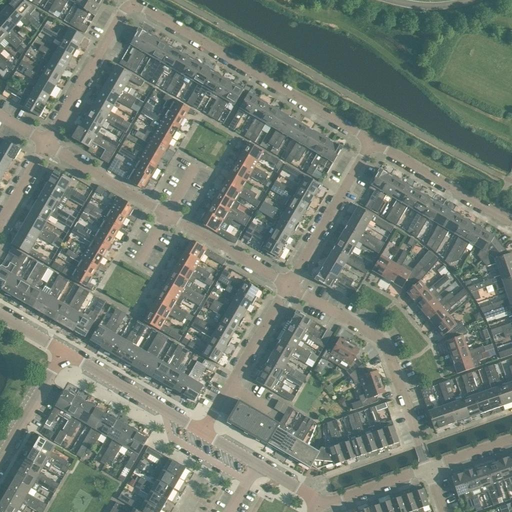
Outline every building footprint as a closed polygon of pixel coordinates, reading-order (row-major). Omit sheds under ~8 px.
[(10,0),(8,3),(29,21),(37,28),(40,23),(25,10),(30,5),(25,1),(24,0),(10,0)] [(52,0),(48,8),(53,11),(55,9),(59,0),(52,0)] [(59,0),(55,9),(59,11),(65,0),(71,0),(73,1),(73,0),(59,0)] [(77,6),(68,22),(73,25),(87,0),(73,0),(73,1),(72,2),(77,6)] [(87,0),(73,25),(83,31),(87,25),(81,21),(88,10),(94,14),(101,0),(87,0)] [(5,9),(2,13),(14,24),(18,18),(26,25),(29,21),(8,3),(3,8),(5,9)] [(0,27),(18,43),(20,40),(21,39),(9,29),(14,24),(2,13),(0,14),(0,27)] [(42,25),(39,29),(59,41),(56,46),(71,55),(77,45),(53,31),(42,25)] [(53,31),(77,45),(83,35),(68,26),(65,31),(58,27),(55,32),(54,31),(53,31)] [(0,39),(2,36),(14,47),(18,43),(0,27),(0,39)] [(120,58),(118,61),(123,65),(128,67),(130,65),(148,33),(144,31),(145,28),(139,27),(139,28),(138,27),(128,44),(133,47),(129,54),(125,61),(120,58)] [(148,33),(130,65),(135,68),(145,51),(150,55),(159,39),(158,39),(158,38),(154,34),(152,36),(148,33)] [(155,58),(145,74),(151,77),(169,45),(165,43),(166,41),(160,39),(160,40),(159,39),(150,55),(155,58)] [(0,59),(6,65),(11,69),(13,64),(0,52),(0,50),(4,47),(0,43),(0,59)] [(18,43),(14,48),(19,52),(23,48),(18,43)] [(40,43),(37,48),(44,52),(65,64),(71,55),(56,46),(54,51),(40,43)] [(151,77),(149,80),(154,83),(163,68),(168,72),(171,67),(180,51),(179,51),(179,50),(175,46),(173,48),(169,45),(151,77)] [(176,70),(165,89),(170,92),(190,57),(186,55),(187,53),(181,51),(181,52),(180,51),(171,67),(176,70)] [(44,52),(41,57),(48,61),(45,65),(45,66),(60,74),(65,64),(44,52)] [(190,57),(170,92),(175,95),(183,81),(188,84),(191,79),(200,63),(199,63),(200,62),(196,58),(194,60),(190,57)] [(18,63),(25,68),(54,84),(60,74),(45,66),(45,65),(43,64),(40,70),(21,58),(18,63)] [(115,63),(109,74),(124,83),(128,78),(140,85),(143,80),(131,73),(115,63)] [(197,82),(185,101),(190,104),(211,69),(207,67),(207,65),(202,63),(201,64),(200,63),(191,79),(197,82)] [(25,68),(23,72),(36,80),(34,85),(48,94),(54,84),(25,68)] [(211,69),(190,104),(196,107),(207,88),(212,91),(221,76),(220,75),(221,74),(216,70),(215,72),(211,69)] [(109,74),(103,85),(132,102),(135,97),(126,91),(129,86),(124,83),(109,74)] [(217,94),(206,113),(211,116),(231,82),(227,79),(228,77),(222,75),(222,76),(221,76),(212,91),(217,94)] [(231,82),(211,116),(216,119),(227,100),(233,103),(242,88),(241,87),(241,86),(237,82),(235,84),(231,82)] [(5,85),(3,88),(9,91),(20,97),(17,102),(38,115),(43,107),(41,106),(43,104),(21,91),(12,86),(6,83),(5,85)] [(21,91),(43,104),(48,94),(34,85),(31,90),(24,86),(21,91)] [(103,85),(97,95),(112,104),(116,98),(129,107),(132,102),(103,85)] [(232,118),(227,126),(233,129),(244,109),(249,112),(258,97),(247,91),(232,118)] [(164,92),(161,97),(165,99),(162,105),(183,117),(186,110),(192,114),(194,110),(164,92)] [(97,95),(91,105),(120,122),(123,118),(109,109),(112,104),(97,95)] [(135,97),(132,102),(139,106),(142,101),(135,97)] [(254,115),(243,134),(248,137),(251,132),(268,103),(258,97),(249,112),(254,115)] [(145,100),(142,105),(148,109),(151,104),(145,100)] [(268,103),(251,132),(256,135),(265,121),(270,124),(279,109),(268,103)] [(91,105),(85,116),(100,125),(103,119),(124,131),(127,126),(125,125),(120,122),(91,105)] [(157,114),(156,114),(177,126),(183,117),(162,105),(157,114)] [(142,106),(139,111),(145,114),(148,109),(142,106)] [(156,114),(157,114),(148,109),(145,114),(152,118),(149,123),(156,127),(171,136),(177,126),(156,114)] [(275,127),(267,141),(272,144),(289,115),(279,109),(270,124),(275,127)] [(289,115),(272,144),(277,147),(285,134),(290,137),(299,121),(289,115)] [(85,116),(79,126),(115,147),(118,142),(97,130),(100,125),(85,116)] [(295,139),(284,159),(290,162),(293,156),(310,127),(299,121),(290,137),(295,139)] [(75,128),(71,136),(88,146),(91,140),(105,148),(99,157),(107,161),(115,147),(79,126),(77,129),(75,128)] [(146,128),(143,133),(165,146),(171,136),(156,127),(153,133),(146,128)] [(310,127),(293,156),(298,159),(306,146),(311,149),(320,133),(310,127)] [(136,129),(134,134),(141,138),(147,142),(144,147),(159,156),(165,146),(143,133),(136,129)] [(316,152),(305,171),(310,174),(314,168),(317,162),(330,139),(320,133),(311,149),(316,152)] [(241,137),(239,141),(245,144),(241,151),(256,160),(259,154),(268,159),(275,163),(278,158),(271,154),(241,137)] [(0,149),(12,157),(13,154),(15,155),(19,148),(3,138),(0,143),(0,149)] [(330,139),(317,162),(323,165),(327,158),(332,161),(341,146),(330,139)] [(119,146),(117,150),(136,162),(133,167),(148,176),(154,166),(132,153),(119,146)] [(134,148),(132,153),(154,166),(159,156),(144,147),(141,152),(134,148)] [(0,163),(6,167),(12,157),(0,149),(0,163)] [(241,151),(235,160),(264,177),(267,173),(253,165),(256,160),(241,151)] [(114,155),(107,167),(139,186),(140,184),(144,186),(148,179),(147,177),(148,176),(133,167),(129,174),(117,166),(121,159),(114,155)] [(235,160),(229,170),(245,179),(248,174),(262,182),(264,177),(235,160)] [(284,162),(281,167),(287,171),(290,166),(284,162)] [(321,184),(290,166),(287,171),(300,178),(297,184),(298,185),(314,194),(318,188),(321,184)] [(373,189),(364,205),(369,208),(370,206),(372,202),(376,196),(389,174),(385,171),(386,169),(382,168),(381,169),(379,167),(370,183),(368,186),(373,189)] [(314,168),(310,174),(318,178),(322,172),(314,168)] [(51,173),(47,180),(77,197),(80,192),(66,184),(69,178),(55,170),(53,174),(51,173)] [(229,170),(224,180),(253,197),(256,193),(242,184),(245,179),(229,170)] [(389,174),(376,196),(381,199),(385,192),(391,195),(400,180),(399,179),(399,178),(395,174),(393,176),(389,174)] [(274,179),(272,183),(278,187),(280,182),(275,179),(274,179)] [(396,198),(385,217),(390,220),(410,186),(406,183),(407,181),(401,179),(400,180),(391,195),(396,198)] [(45,187),(43,191),(59,200),(64,203),(67,197),(81,205),(83,200),(82,200),(77,197),(47,180),(44,186),(45,187)] [(224,180),(218,190),(233,199),(235,200),(238,195),(252,203),(256,205),(258,200),(253,197),(224,180)] [(295,191),(280,182),(278,187),(309,205),(311,200),(314,194),(298,185),(295,191)] [(97,183),(94,190),(100,193),(104,187),(97,183)] [(272,183),(269,188),(275,192),(278,187),(272,183)] [(410,186),(390,220),(395,223),(406,204),(411,207),(420,192),(419,191),(420,191),(416,186),(414,188),(410,186)] [(309,205),(278,187),(275,192),(287,198),(283,204),(286,206),(300,214),(301,213),(303,214),(306,209),(309,205)] [(218,190),(212,200),(247,220),(250,216),(235,207),(238,202),(235,200),(233,199),(218,190)] [(39,194),(35,200),(66,218),(71,221),(74,217),(60,209),(64,203),(59,200),(43,191),(41,195),(39,194)] [(110,191),(107,196),(114,200),(110,207),(125,216),(125,215),(128,214),(132,207),(128,205),(130,202),(110,191)] [(407,226),(408,226),(413,229),(431,198),(427,196),(427,193),(422,192),(421,192),(420,192),(411,207),(417,210),(407,226)] [(431,198),(413,229),(418,232),(427,216),(432,219),(441,204),(440,203),(441,203),(436,199),(435,200),(431,198)] [(262,199),(260,204),(266,208),(268,203),(262,199)] [(33,208),(31,212),(45,220),(48,214),(69,226),(71,221),(66,218),(35,200),(32,207),(33,208)] [(87,200),(84,205),(119,226),(125,216),(110,207),(105,204),(103,208),(100,208),(87,200)] [(212,200),(207,210),(222,219),(224,220),(227,215),(244,225),(247,220),(212,200)] [(372,202),(370,206),(378,210),(380,207),(372,202)] [(283,211),(268,203),(266,208),(296,225),(299,221),(302,216),(300,215),(300,214),(286,206),(283,211)] [(260,204),(257,209),(263,212),(266,208),(260,204)] [(437,222),(425,243),(430,246),(451,210),(447,208),(448,205),(442,204),(442,205),(441,204),(432,219),(437,222)] [(84,205),(81,210),(96,218),(95,221),(94,223),(98,226),(113,235),(119,226),(84,205)] [(357,205),(351,215),(366,224),(369,219),(383,227),(389,231),(392,225),(386,222),(357,205)] [(296,225),(266,208),(263,212),(275,219),(271,225),(273,225),(288,235),(289,233),(291,235),(294,230),(296,225)] [(203,212),(199,218),(203,221),(202,223),(228,238),(231,233),(225,229),(229,223),(224,220),(222,219),(207,210),(205,209),(203,212)] [(430,246),(430,247),(434,251),(448,228),(453,231),(462,216),(461,216),(461,215),(457,211),(455,212),(451,210),(430,246)] [(27,215),(23,221),(53,238),(60,242),(62,238),(55,235),(55,234),(42,226),(45,220),(31,212),(29,216),(27,215)] [(351,215),(344,225),(374,242),(380,246),(383,241),(378,238),(363,229),(366,224),(351,215)] [(458,234),(444,259),(448,264),(450,260),(453,255),(472,222),(468,220),(469,217),(463,216),(463,217),(462,216),(453,231),(458,234)] [(21,228),(19,232),(33,241),(33,240),(36,235),(50,243),(53,238),(23,221),(20,227),(21,228)] [(453,255),(450,260),(451,261),(458,259),(458,258),(468,241),(473,244),(482,228),(481,228),(482,227),(478,223),(476,225),(472,222),(453,255)] [(256,224),(254,228),(284,246),(287,242),(285,241),(288,235),(273,225),(271,225),(271,224),(269,228),(267,227),(266,229),(256,224)] [(73,225),(70,230),(89,241),(87,246),(102,255),(108,245),(82,230),(79,228),(78,229),(73,225)] [(248,225),(241,235),(248,239),(252,233),(251,233),(254,228),(248,225)] [(344,225),(338,236),(354,245),(357,240),(377,251),(380,246),(374,242),(344,225)] [(82,230),(108,245),(113,235),(98,226),(95,232),(85,226),(82,230)] [(284,246),(254,228),(251,233),(252,233),(262,239),(258,245),(262,247),(266,250),(265,252),(273,257),(275,255),(276,256),(280,249),(282,250),(284,246)] [(482,228),(473,244),(480,247),(476,253),(481,259),(500,243),(496,238),(494,239),(491,237),(493,234),(482,228)] [(15,235),(11,242),(47,263),(50,258),(31,247),(34,241),(33,240),(33,241),(19,232),(17,236),(15,235)] [(231,233),(228,238),(234,242),(237,237),(231,233)] [(338,236),(332,246),(361,263),(368,267),(371,262),(358,254),(351,250),(354,245),(338,236)] [(409,236),(406,242),(411,245),(415,239),(409,236)] [(187,239),(183,246),(184,249),(183,250),(199,259),(202,252),(222,263),(225,258),(193,239),(191,242),(187,239)] [(388,239),(371,269),(381,275),(390,259),(393,254),(388,251),(393,243),(388,239)] [(500,243),(481,259),(486,265),(495,261),(497,268),(511,262),(511,256),(510,251),(504,253),(503,249),(504,248),(500,243)] [(0,286),(0,287),(21,251),(10,245),(7,251),(13,254),(6,267),(0,263),(0,286)] [(74,252),(96,265),(102,255),(87,246),(84,251),(77,247),(74,252)] [(332,246),(326,257),(342,265),(345,260),(365,272),(368,267),(361,263),(332,246)] [(67,248),(64,253),(78,261),(75,266),(90,275),(96,265),(74,252),(67,248)] [(390,259),(381,275),(391,280),(400,265),(402,261),(408,251),(402,248),(394,262),(390,259)] [(400,265),(391,280),(401,286),(403,282),(406,284),(423,264),(431,255),(433,253),(427,248),(417,260),(411,267),(402,261),(400,265)] [(183,250),(178,260),(207,277),(209,272),(196,264),(199,259),(183,250)] [(21,251),(0,287),(5,290),(3,292),(10,294),(20,278),(14,274),(22,260),(26,254),(21,251)] [(408,287),(405,290),(413,299),(426,288),(419,279),(436,259),(438,258),(433,253),(431,255),(423,264),(406,284),(408,287)] [(326,257),(320,267),(349,284),(352,279),(339,271),(342,265),(326,257)] [(20,278),(10,294),(11,295),(15,299),(17,297),(21,299),(42,263),(36,260),(24,280),(20,278)] [(53,260),(50,265),(90,288),(92,285),(87,281),(90,275),(75,266),(72,271),(53,260)] [(178,260),(172,270),(187,278),(190,273),(209,284),(212,280),(207,277),(178,260)] [(440,261),(434,266),(441,275),(447,270),(440,261)] [(499,274),(466,285),(469,290),(476,288),(494,282),(511,275),(511,262),(497,268),(499,274)] [(42,263),(21,299),(25,301),(24,304),(31,306),(42,288),(36,285),(37,283),(38,284),(40,284),(42,281),(41,279),(40,278),(47,266),(42,263)] [(223,267),(217,278),(226,284),(253,300),(256,295),(254,294),(257,288),(256,287),(257,285),(249,280),(248,282),(241,278),(237,284),(226,277),(230,271),(223,267)] [(320,267),(314,278),(329,286),(332,281),(347,290),(344,295),(350,298),(356,288),(349,284),(320,267)] [(172,270),(166,279),(201,300),(203,295),(189,286),(192,281),(187,278),(172,270)] [(426,288),(413,299),(420,308),(433,296),(438,293),(435,288),(446,279),(447,278),(447,277),(444,273),(442,275),(426,288)] [(60,280),(59,282),(64,285),(67,278),(63,275),(60,280)] [(511,275),(494,282),(496,288),(503,285),(505,291),(511,288),(511,275)] [(42,288),(31,306),(36,311),(38,309),(42,311),(59,282),(60,280),(55,277),(49,288),(43,285),(42,288)] [(166,279),(160,289),(180,301),(181,299),(184,296),(198,304),(201,300),(166,279)] [(59,282),(42,311),(46,314),(45,316),(51,318),(61,302),(56,298),(64,285),(59,282)] [(226,284),(224,288),(229,292),(234,295),(231,300),(245,309),(249,303),(251,304),(253,300),(226,284)] [(61,302),(51,318),(57,323),(59,321),(63,323),(83,288),(79,285),(68,303),(62,300),(61,302)] [(453,295),(427,316),(434,325),(448,314),(444,310),(466,292),(463,287),(453,295)] [(83,288),(63,323),(66,326),(66,328),(72,331),(82,314),(76,311),(88,290),(83,288)] [(476,288),(469,290),(474,298),(479,296),(476,288)] [(507,297),(491,302),(493,308),(511,301),(511,288),(505,291),(507,297)] [(160,289),(155,299),(184,316),(189,319),(192,315),(178,306),(179,302),(180,301),(160,289)] [(433,296),(420,308),(427,316),(453,295),(449,290),(442,297),(438,293),(433,296)] [(82,314),(72,331),(78,335),(79,333),(84,336),(101,306),(105,300),(99,297),(96,303),(92,310),(90,309),(87,313),(83,311),(82,314)] [(213,298),(211,302),(241,320),(244,316),(242,315),(245,309),(231,300),(228,306),(213,298)] [(155,299),(149,309),(164,318),(167,313),(181,321),(184,316),(155,299)] [(511,301),(493,308),(490,309),(492,314),(506,310),(508,315),(511,313),(511,301)] [(209,305),(208,307),(219,314),(216,319),(233,329),(237,323),(239,325),(241,320),(211,302),(209,305)] [(491,302),(479,306),(482,312),(490,309),(493,308),(491,302)] [(99,321),(88,340),(94,345),(95,343),(99,345),(120,309),(115,306),(106,323),(103,324),(99,321)] [(120,309),(99,345),(104,347),(103,350),(109,352),(119,335),(113,332),(125,312),(120,309)] [(139,312),(137,316),(178,339),(180,334),(161,323),(164,318),(149,309),(145,315),(139,312)] [(296,309),(289,320),(312,333),(317,336),(320,331),(313,326),(316,321),(311,318),(296,309)] [(490,309),(482,312),(484,317),(492,314),(490,309)] [(477,310),(472,313),(475,318),(480,316),(477,310)] [(448,314),(434,325),(442,334),(445,331),(447,334),(463,325),(460,320),(455,322),(448,314)] [(195,315),(192,320),(199,323),(229,341),(232,337),(229,335),(233,329),(216,319),(213,325),(195,315)] [(119,335),(109,352),(115,357),(116,355),(120,357),(141,321),(136,319),(125,339),(119,335)] [(192,320),(190,324),(196,328),(199,323),(192,320)] [(289,320),(284,330),(299,339),(304,342),(307,337),(322,346),(325,341),(317,336),(312,333),(289,320)] [(511,320),(489,328),(491,334),(502,330),(511,326),(511,320)] [(141,321),(120,357),(124,359),(123,362),(130,364),(140,347),(134,344),(146,324),(141,321)] [(229,341),(199,323),(196,328),(210,336),(207,342),(221,350),(222,349),(224,350),(229,341)] [(445,343),(444,344),(446,349),(447,350),(448,349),(448,350),(465,344),(462,334),(466,331),(463,325),(447,334),(449,338),(445,339),(446,343),(445,343)] [(485,326),(478,329),(481,338),(488,335),(485,326)] [(511,326),(502,330),(504,336),(511,332),(511,326)] [(284,330),(278,340),(307,357),(310,351),(296,343),(299,339),(284,330)] [(140,347),(130,364),(135,369),(137,367),(141,369),(162,334),(157,331),(145,351),(140,347)] [(162,334),(141,369),(145,371),(144,374),(151,376),(160,360),(155,356),(166,336),(162,334)] [(183,336),(180,341),(201,353),(216,362),(217,362),(223,352),(220,351),(221,350),(207,342),(204,348),(183,336)] [(326,345),(320,355),(326,359),(327,357),(336,363),(339,358),(350,340),(348,339),(341,338),(338,336),(333,345),(328,342),(326,345)] [(278,340),(272,350),(287,358),(290,354),(304,362),(307,357),(278,340)] [(339,358),(336,363),(346,368),(345,370),(348,374),(361,363),(357,358),(354,356),(359,348),(355,346),(351,341),(350,340),(339,358)] [(448,351),(447,353),(449,358),(450,358),(451,358),(452,361),(480,351),(486,349),(492,347),(491,342),(482,344),(467,349),(465,344),(448,350),(449,351),(448,351)] [(160,360),(151,376),(156,381),(158,379),(162,381),(182,346),(178,343),(166,363),(160,360)] [(511,345),(497,351),(499,356),(511,351),(511,345)] [(182,346),(162,381),(166,384),(165,386),(171,388),(181,372),(176,368),(187,348),(182,346)] [(272,350),(266,359),(289,372),(292,367),(285,363),(287,358),(272,350)] [(480,351),(452,361),(456,372),(473,366),(478,364),(476,358),(482,356),(480,351)] [(201,362),(182,393),(186,396),(185,398),(194,401),(197,393),(202,384),(198,382),(198,378),(205,366),(211,369),(214,364),(203,358),(201,362)] [(181,372),(171,388),(177,393),(178,391),(182,393),(201,362),(196,359),(187,375),(181,372)] [(302,380),(289,372),(266,359),(261,369),(283,382),(283,381),(281,380),(284,376),(299,385),(302,380)] [(488,364),(501,402),(505,401),(505,403),(511,400),(511,397),(507,382),(500,384),(495,369),(493,362),(488,364)] [(361,363),(348,374),(352,378),(353,382),(360,380),(362,386),(382,379),(381,377),(377,372),(376,369),(367,372),(365,368),(361,363)] [(488,364),(483,365),(490,388),(484,390),(490,408),(498,405),(497,403),(501,402),(488,364)] [(280,386),(283,382),(261,369),(255,379),(277,392),(290,400),(294,394),(280,386)] [(465,372),(478,410),(482,409),(483,411),(490,408),(484,390),(478,392),(472,377),(470,370),(465,372)] [(465,372),(460,373),(468,395),(461,398),(468,416),(475,413),(475,411),(478,410),(465,372)] [(359,399),(350,402),(353,408),(361,405),(376,400),(374,394),(383,391),(382,388),(382,381),(382,379),(362,386),(364,392),(357,394),(359,399)] [(329,382),(324,386),(328,391),(332,387),(329,382)] [(431,384),(419,388),(433,426),(437,425),(437,426),(445,424),(439,406),(432,408),(430,400),(427,394),(434,392),(431,384)] [(447,392),(445,387),(440,388),(445,403),(439,406),(445,424),(453,421),(452,419),(456,418),(447,394),(447,392)] [(63,388),(46,418),(51,421),(55,414),(55,415),(56,412),(62,415),(65,410),(74,393),(70,389),(68,391),(63,388)] [(452,391),(447,392),(447,394),(456,418),(459,417),(460,418),(468,416),(461,398),(459,392),(453,394),(452,391)] [(66,421),(61,430),(65,433),(84,401),(79,398),(81,396),(74,393),(65,410),(62,415),(67,418),(66,421)] [(238,399),(227,418),(231,420),(231,421),(266,442),(267,441),(272,432),(278,422),(238,399)] [(277,399),(273,407),(283,413),(285,410),(288,405),(277,399)] [(384,400),(373,404),(375,409),(386,405),(384,400)] [(84,401),(65,433),(70,436),(75,427),(76,427),(80,419),(85,422),(95,406),(90,401),(89,403),(84,401)] [(373,404),(368,406),(374,421),(371,424),(368,425),(376,448),(387,444),(379,420),(375,409),(373,404)] [(272,432),(267,441),(270,443),(269,444),(272,446),(277,448),(286,432),(289,427),(284,424),(284,422),(292,408),(288,405),(285,410),(283,413),(278,422),(272,432)] [(91,426),(78,448),(83,451),(88,442),(105,413),(100,410),(101,408),(95,406),(85,422),(91,426)] [(357,410),(352,412),(354,420),(366,452),(376,448),(368,425),(366,426),(362,425),(357,410)] [(352,412),(347,414),(350,422),(353,431),(350,433),(347,433),(355,455),(366,452),(354,420),(352,412)] [(105,413),(88,442),(92,445),(96,439),(101,431),(106,434),(116,418),(111,413),(110,416),(105,413)] [(286,432),(277,448),(284,453),(284,451),(288,453),(305,424),(309,417),(304,415),(302,420),(301,420),(296,429),(294,429),(289,427),(286,432)] [(309,417),(305,424),(309,427),(313,420),(309,417)] [(107,445),(103,453),(107,456),(126,425),(121,422),(122,420),(116,418),(106,434),(112,438),(107,445)] [(335,418),(330,419),(344,459),(355,455),(347,433),(343,435),(341,435),(340,433),(335,418)] [(398,440),(392,423),(386,426),(384,418),(379,420),(387,444),(398,440)] [(324,446),(322,465),(332,462),(333,463),(344,459),(330,419),(325,421),(333,444),(327,446),(324,446)] [(305,424),(288,453),(291,455),(290,456),(297,461),(307,444),(301,441),(309,427),(305,424)] [(107,456),(106,458),(111,460),(117,451),(121,443),(127,447),(137,430),(132,425),(130,428),(126,425),(107,456)] [(58,429),(52,439),(59,443),(62,438),(65,433),(61,430),(58,429)] [(128,457),(124,465),(128,468),(144,442),(147,437),(142,434),(143,432),(137,430),(127,447),(124,452),(129,455),(128,457)] [(35,441),(32,446),(63,464),(66,459),(58,455),(50,450),(54,444),(45,439),(38,433),(33,440),(35,441)] [(67,441),(62,438),(59,443),(64,446),(67,441)] [(147,444),(144,449),(144,450),(158,458),(159,461),(157,464),(157,465),(178,477),(184,467),(185,466),(169,457),(164,454),(147,444)] [(307,444),(297,461),(304,465),(305,463),(309,465),(310,464),(316,467),(322,465),(324,446),(320,446),(317,450),(307,444)] [(27,449),(25,456),(42,465),(48,469),(51,463),(52,464),(53,464),(61,468),(63,464),(32,446),(29,451),(27,449)] [(103,453),(99,460),(103,463),(106,458),(107,456),(103,453)] [(23,462),(20,467),(50,484),(53,479),(46,475),(38,471),(42,465),(25,456),(21,461),(23,462)] [(511,469),(507,457),(496,460),(502,478),(508,476),(511,488),(511,469)] [(138,460),(135,465),(141,469),(144,463),(138,460)] [(496,460),(485,464),(496,497),(502,495),(496,480),(502,478),(496,460)] [(156,464),(153,468),(160,472),(156,478),(172,487),(178,477),(157,465),(157,464),(156,464)] [(485,464),(473,468),(479,486),(481,491),(487,489),(488,491),(492,503),(498,501),(496,497),(485,464)] [(15,470),(13,476),(30,486),(33,481),(40,485),(47,489),(50,484),(20,467),(17,472),(15,470)] [(473,468),(462,472),(473,505),(475,509),(481,507),(476,493),(481,491),(479,486),(473,468)] [(462,472),(451,476),(457,493),(462,491),(468,507),(473,505),(462,472)] [(11,483),(8,487),(38,505),(41,500),(34,496),(26,492),(30,486),(13,476),(8,481),(11,483)] [(139,476),(137,481),(166,498),(172,487),(156,478),(153,484),(139,476)] [(131,477),(128,482),(134,485),(137,481),(131,477)] [(53,479),(50,484),(56,487),(58,483),(53,479)] [(137,481),(134,485),(148,493),(144,499),(160,508),(166,498),(137,481)] [(50,484),(47,489),(53,492),(56,487),(50,484)] [(424,486),(411,491),(418,511),(423,511),(421,506),(428,504),(425,497),(427,496),(424,486)] [(3,491),(1,497),(17,507),(23,510),(26,504),(28,506),(35,510),(38,505),(8,487),(5,492),(3,491)] [(418,511),(411,491),(400,495),(406,511),(418,511)] [(120,492),(117,497),(131,506),(135,508),(142,511),(157,511),(160,508),(144,499),(141,504),(134,500),(120,492)] [(400,495),(389,498),(394,511),(406,511),(400,495)] [(0,510),(3,511),(21,511),(23,510),(17,507),(1,497),(0,497),(0,510)] [(394,511),(389,498),(378,502),(381,511),(394,511)] [(112,505),(107,511),(142,511),(135,508),(133,511),(115,500),(112,505)] [(381,511),(378,502),(368,506),(369,511),(381,511)]
